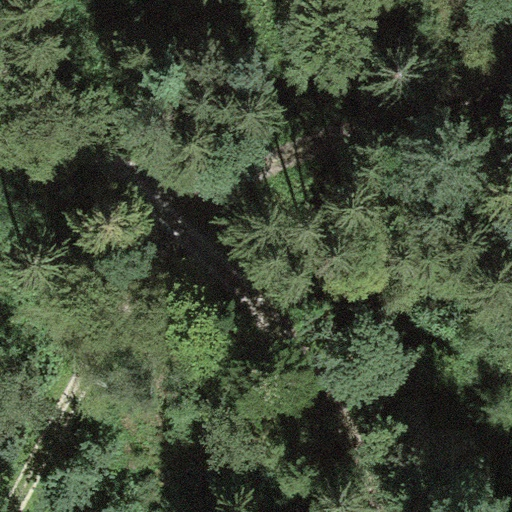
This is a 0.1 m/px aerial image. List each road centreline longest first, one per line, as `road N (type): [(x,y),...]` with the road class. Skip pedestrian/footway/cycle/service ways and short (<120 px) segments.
road 1 (track): [(0,58),(293,345),(385,511)]
road 2 (track): [(511,82),(216,174),(173,228)]
road 3 (track): [(3,511),(96,343),(173,228)]
